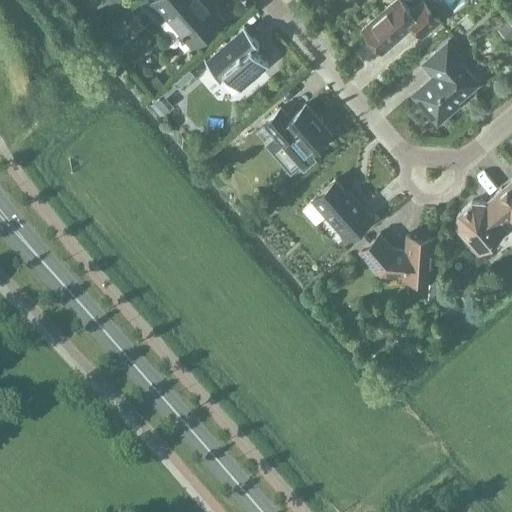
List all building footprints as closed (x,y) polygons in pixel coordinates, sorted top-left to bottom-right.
[(125,0),(107,0),(104,3),(114,15),(128,2),(125,0)] [(153,0),(148,5),(159,18),(165,13),(193,46),(224,19),(206,0),(153,0)] [(424,1),(412,11),(401,0),(395,0),(363,28),(382,51),(413,25),(422,35),(440,20),(424,1)] [(511,23),(509,21),(499,30),(510,42),(511,39),(511,23)] [(227,72),(241,88),(269,64),(255,47),(260,43),(244,26),(205,60),(220,77),(227,72)] [(448,42),(447,43),(425,62),(436,74),(414,93),(426,108),(429,105),(441,119),(458,104),(455,101),(477,82),(457,58),(460,56),(448,42)] [(153,78),(146,84),(155,93),(161,87),(153,78)] [(160,97),(151,104),(161,116),(170,108),(160,97)] [(281,107),(264,122),(305,169),(317,159),(311,152),(332,134),(306,103),(290,117),(281,107)] [(248,125),(230,141),(237,150),(256,134),(248,125)] [(511,178),(485,202),(472,201),(458,213),(457,226),(468,239),(468,243),(473,249),(477,249),(479,251),(511,222),(511,178)] [(313,199),(348,239),(373,217),(354,195),(352,197),(335,179),(313,199)] [(381,274),(404,276),(404,278),(432,280),(435,236),(407,234),(406,249),(394,248),(380,233),(360,250),(381,274)] [(407,342),(403,346),(403,352),(407,356),(414,356),(417,352),(417,346),(414,342),(407,342)]
